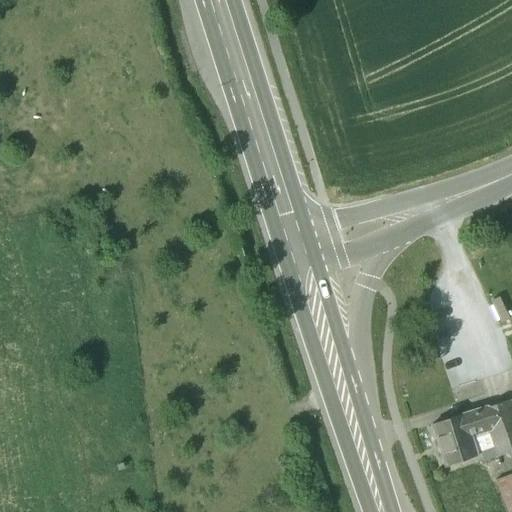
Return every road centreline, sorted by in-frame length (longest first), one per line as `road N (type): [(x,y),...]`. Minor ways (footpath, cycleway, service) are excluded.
road 1 (primary): [(300,236),(224,0)]
road 2 (tertiary): [(511,167),(300,236)]
road 3 (tertiary): [(358,420),(360,311),(391,237)]
road 4 (primary): [(358,420),(310,267)]
road 5 (tertiary): [(391,237),(511,178)]
